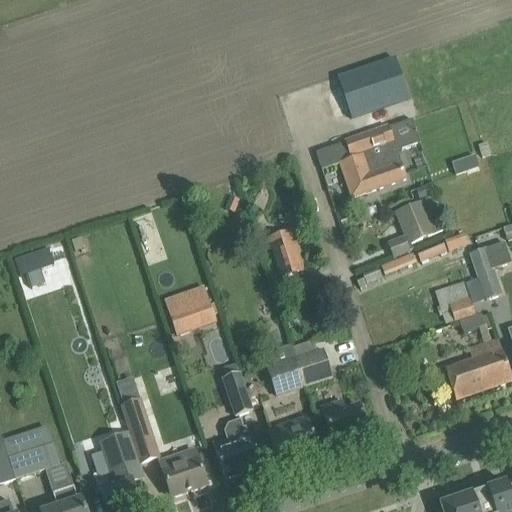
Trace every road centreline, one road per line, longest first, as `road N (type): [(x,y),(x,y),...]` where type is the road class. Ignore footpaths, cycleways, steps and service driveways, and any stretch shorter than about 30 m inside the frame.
road 1 (residential): [(404,464),(306,165)]
road 2 (unclassified): [(262,511),(404,464)]
